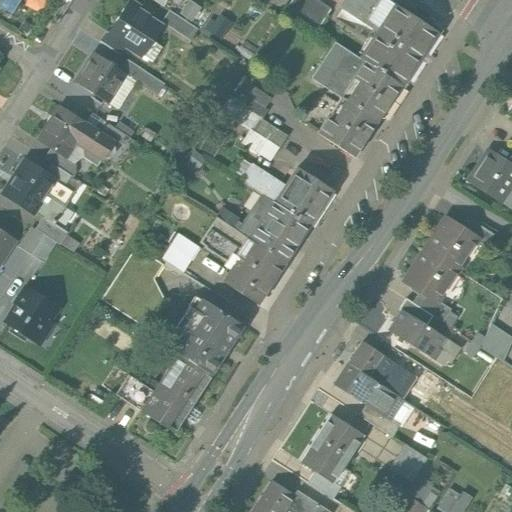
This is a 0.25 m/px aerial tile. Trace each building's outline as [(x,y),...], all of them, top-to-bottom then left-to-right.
[(20,0),(0,0),(0,7),(11,14),(20,0)] [(69,0),(58,0),(46,19),(56,25),(72,2),(69,0)] [(167,0),(150,0),(162,8),(167,0)] [(323,28),(335,7),(322,0),(296,0),(291,9),(323,28)] [(436,33),(386,0),(351,0),(344,11),(379,33),(361,61),(400,87),(436,33)] [(150,17),(127,2),(107,33),(126,46),(142,57),(161,27),(149,19),(150,17)] [(107,33),(105,33),(99,43),(119,56),(126,46),(107,33)] [(361,61),(336,45),(313,81),(342,99),(319,135),(354,158),(400,87),(361,61)] [(125,75),(94,55),(75,83),(106,103),(125,75)] [(92,130),(59,108),(38,141),(51,150),(65,159),(74,144),(80,148),(81,158),(96,168),(103,157),(107,157),(110,155),(111,151),(110,147),(112,143),(92,130)] [(287,137),(244,109),(234,123),(248,132),(241,143),(271,162),(287,137)] [(130,140),(99,120),(92,130),(112,143),(114,141),(124,148),(130,140)] [(65,159),(51,150),(44,160),(52,166),(70,177),(71,178),(74,174),(72,164),(65,159)] [(511,168),(493,156),(483,158),(476,169),(477,174),(470,183),(497,201),(505,188),(508,190),(511,184),(511,168)] [(45,176),(25,163),(4,196),(34,215),(35,214),(43,220),(53,226),(74,194),(64,188),(45,176)] [(287,187),(252,165),(240,183),(272,204),(308,227),(332,192),(298,170),(287,187)] [(70,177),(52,166),(45,176),(64,188),(70,177)] [(272,204),(248,241),(284,264),(308,227),(272,204)] [(492,236),(465,218),(458,229),(475,240),(475,241),(485,247),(492,236)] [(53,226),(43,220),(36,231),(56,244),(60,247),(67,236),(53,226)] [(458,229),(445,220),(425,250),(455,270),(475,241),(475,240),(458,229)] [(32,229),(19,248),(30,256),(43,236),(36,231),(32,229)] [(0,232),(0,263),(14,242),(0,232)] [(43,236),(30,256),(43,264),(56,244),(43,236)] [(248,241),(247,240),(237,255),(242,259),(225,284),(257,306),(284,264),(248,241)] [(164,266),(137,249),(102,302),(145,329),(163,302),(154,281),(164,266)] [(455,270),(425,250),(404,282),(419,292),(435,302),(435,301),(455,270)] [(58,310),(25,289),(14,305),(17,307),(5,324),(33,342),(47,320),(50,322),(58,310)] [(435,302),(419,292),(412,303),(442,323),(450,310),(435,301),(435,302)] [(243,328),(202,300),(195,311),(190,308),(172,337),(176,340),(169,349),(177,355),(210,377),(243,328)] [(459,348),(401,311),(387,331),(446,369),(459,348)] [(509,340),(489,327),(480,348),(500,361),(509,340)] [(384,357),(362,343),(349,364),(370,378),(376,368),(384,357)] [(177,355),(140,412),(173,434),(184,418),(193,424),(200,414),(190,408),(210,377),(177,355)] [(370,378),(349,364),(335,386),(365,406),(388,421),(389,419),(402,400),(388,390),(370,379),(370,378)] [(395,380),(376,368),(370,378),(370,379),(388,390),(395,380)] [(148,389),(128,376),(115,395),(135,408),(148,389)] [(388,421),(365,406),(357,417),(391,439),(399,426),(389,419),(388,421)] [(331,416),(301,462),(315,471),(333,483),(363,437),(331,416)] [(426,459),(403,444),(387,468),(410,483),(426,459)] [(333,483),(315,471),(307,484),(332,500),(340,488),(333,483)] [(304,502),(272,482),(258,504),(270,511),(329,511),(307,497),(304,502)] [(441,508),(447,511),(466,511),(475,498),(454,486),(441,508)]
